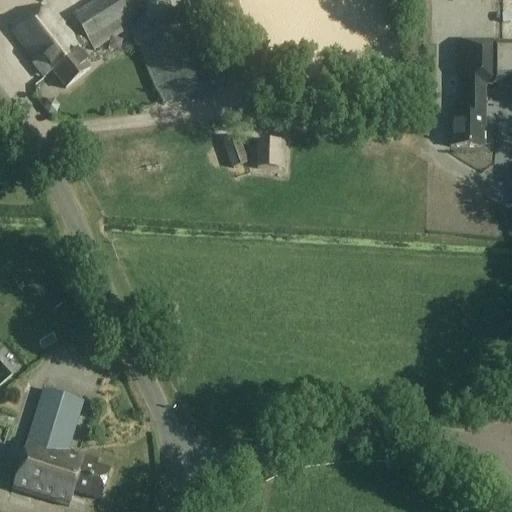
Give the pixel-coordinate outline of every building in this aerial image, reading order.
[(100,0),(72,17),(83,34),(74,42),(47,9),(15,34),(45,80),(52,74),(66,90),(90,71),(85,64),(87,62),(81,54),(90,47),(94,52),(122,33),(120,29),(147,11),(140,0),(100,0)] [(165,105),(215,83),(183,11),(134,33),(165,105)] [(451,118),(451,148),(482,149),(483,128),(484,128),(484,87),(497,87),(497,81),(511,80),(511,44),(495,44),(495,42),(461,42),(460,86),(463,86),(463,118),(451,118)] [(238,138),(222,144),(231,171),(247,165),(238,138)] [(257,145),(256,171),(280,172),(281,146),(257,145)] [(55,502),(71,507),(75,494),(101,501),(109,473),(97,469),(99,462),(70,453),(85,404),(43,391),(12,492),(55,505),(55,502)]
